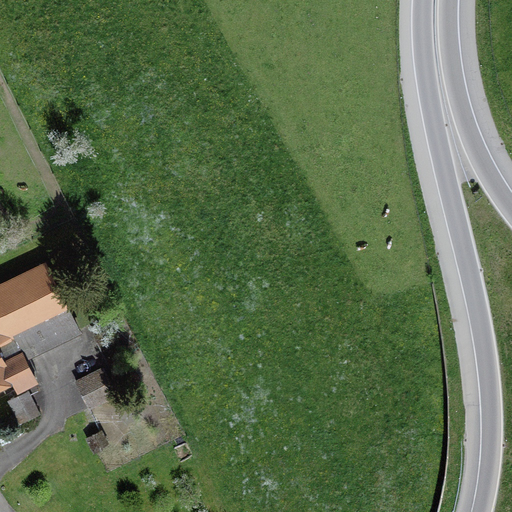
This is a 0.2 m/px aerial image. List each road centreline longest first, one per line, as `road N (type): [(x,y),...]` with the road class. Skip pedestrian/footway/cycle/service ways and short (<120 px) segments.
road 1 (motorway): [(423,0),(431,107),(489,371),(492,427),(481,511)]
road 2 (motorway): [(511,209),(459,104),(448,0)]
